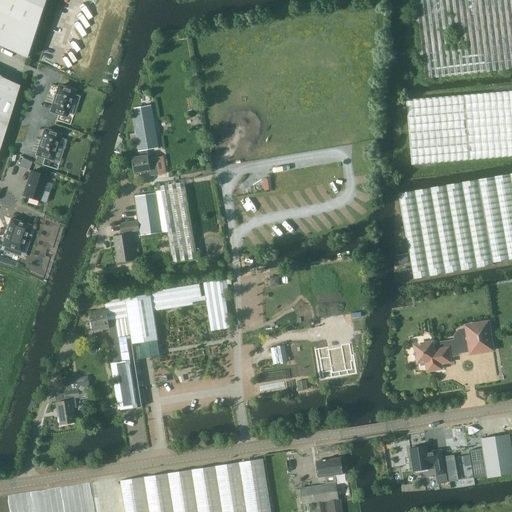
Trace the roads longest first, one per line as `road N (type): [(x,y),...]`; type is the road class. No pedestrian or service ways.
road 1 (residential): [(30,481),(511,406)]
road 2 (unclassified): [(30,481),(36,424),(108,220),(130,190)]
